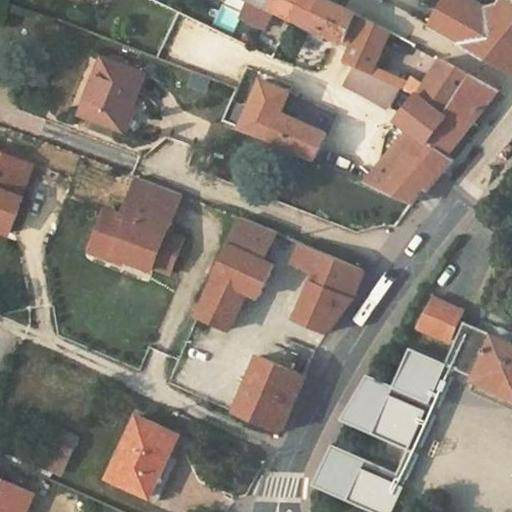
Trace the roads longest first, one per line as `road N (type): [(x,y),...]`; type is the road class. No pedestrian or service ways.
road 1 (residential): [(279,511),(299,441),(391,284),(511,122)]
road 2 (unknown): [(391,284),(173,170)]
road 3 (residential): [(356,0),(511,85)]
